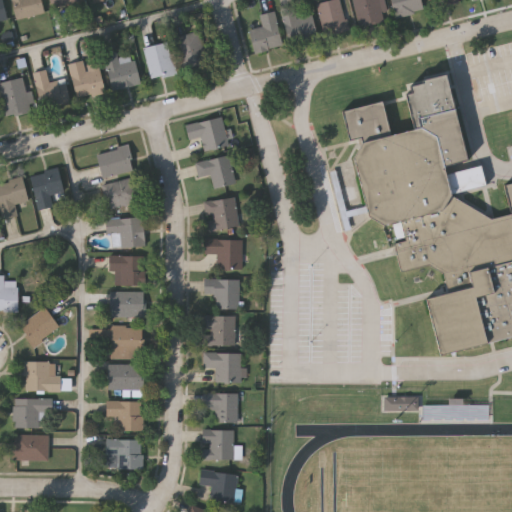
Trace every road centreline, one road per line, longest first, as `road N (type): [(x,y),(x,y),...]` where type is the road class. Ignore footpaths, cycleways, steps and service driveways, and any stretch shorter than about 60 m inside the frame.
road 1 (residential): [(157,511),(174,472),(180,223),(155,112)]
road 2 (residential): [(253,88),(511,21)]
road 3 (residential): [(0,152),(253,88)]
road 4 (residential): [(160,508),(124,494),(0,488)]
